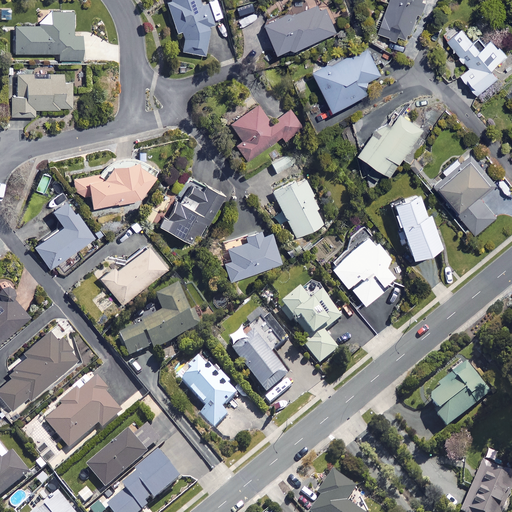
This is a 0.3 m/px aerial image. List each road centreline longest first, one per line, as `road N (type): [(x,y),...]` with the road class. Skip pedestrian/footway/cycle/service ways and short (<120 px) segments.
road 1 (tertiary): [(213,511),(511,266)]
road 2 (residential): [(0,166),(35,146),(123,124),(133,94),(130,36),(114,0)]
